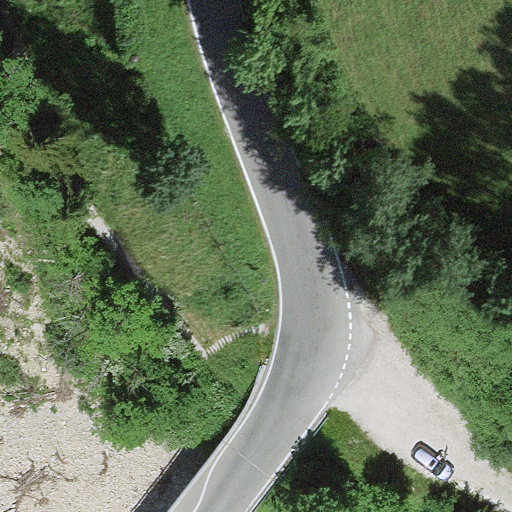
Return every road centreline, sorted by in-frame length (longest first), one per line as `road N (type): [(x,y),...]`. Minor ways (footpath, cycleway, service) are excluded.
road 1 (tertiary): [(213,511),(296,406),(314,341),(304,248),(230,68),(213,0)]
road 2 (track): [(314,341),(511,509)]
